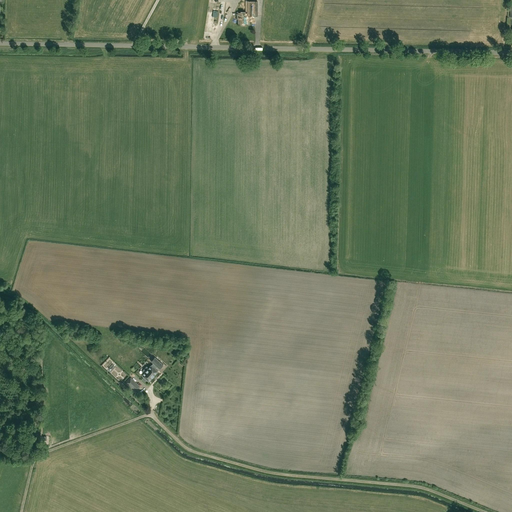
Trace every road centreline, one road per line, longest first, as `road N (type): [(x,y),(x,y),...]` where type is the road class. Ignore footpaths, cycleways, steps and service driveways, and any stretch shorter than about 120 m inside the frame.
road 1 (unclassified): [(484,511),(417,484),(278,472),(189,449),(149,413),(40,451),(22,511)]
road 2 (unclassified): [(511,54),(0,45)]
